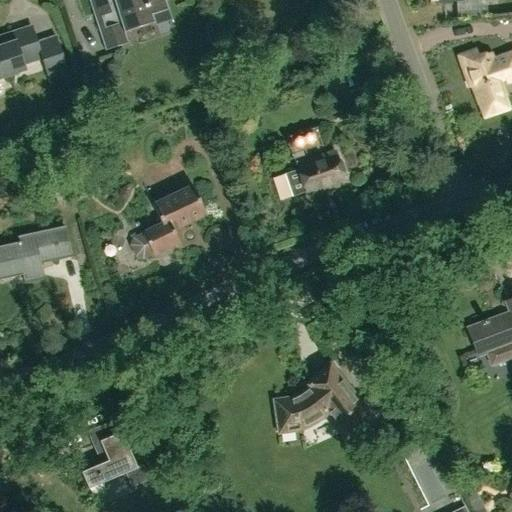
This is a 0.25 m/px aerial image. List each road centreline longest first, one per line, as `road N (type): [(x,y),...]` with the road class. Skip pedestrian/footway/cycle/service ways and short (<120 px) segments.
road 1 (residential): [(0,385),(458,201)]
road 2 (residential): [(458,201),(384,0)]
